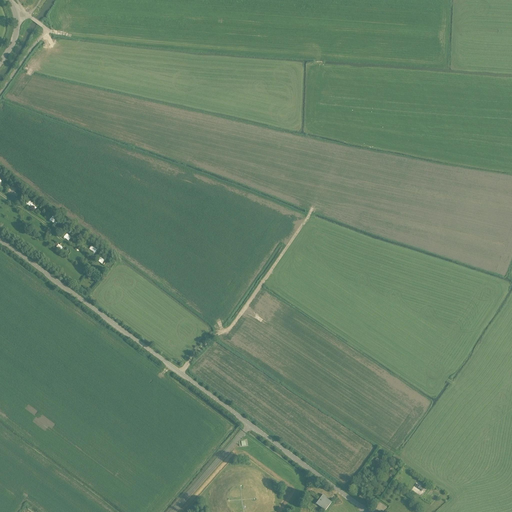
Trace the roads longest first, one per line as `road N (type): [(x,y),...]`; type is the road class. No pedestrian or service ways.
road 1 (tertiary): [(368,511),(0,239)]
road 2 (track): [(313,207),(229,328),(179,372)]
